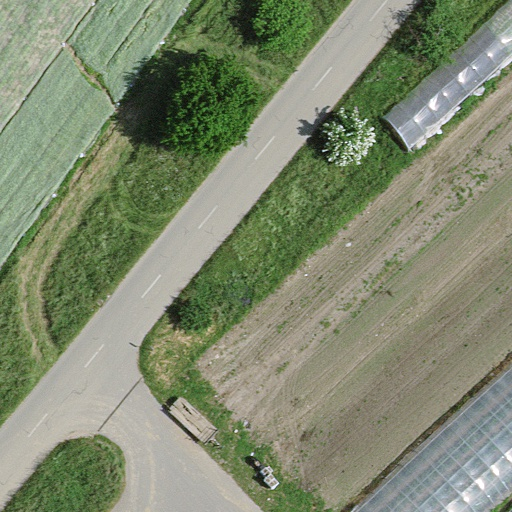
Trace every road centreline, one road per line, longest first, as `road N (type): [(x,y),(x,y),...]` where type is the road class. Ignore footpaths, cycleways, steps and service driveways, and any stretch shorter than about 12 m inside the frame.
road 1 (tertiary): [(403,0),(0,468)]
road 2 (track): [(93,356),(247,511)]
